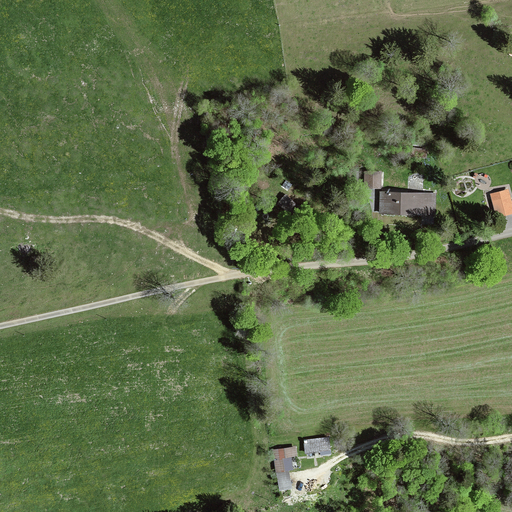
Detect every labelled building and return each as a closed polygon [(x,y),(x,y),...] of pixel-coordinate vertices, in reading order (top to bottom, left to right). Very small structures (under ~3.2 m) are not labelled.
[(427,150),(412,149),(411,156),(427,157),(427,150)] [(365,187),(380,188),(381,172),(365,171),(365,187)] [(380,212),(432,214),(433,193),(380,192),(380,200),(380,212)] [(511,210),(511,208),(508,194),(493,199),(498,215),(511,210)] [(303,440),(305,453),(321,451),(321,453),(330,452),(328,437),(306,440),(306,439),(303,440)] [(291,462),(288,451),(278,452),(279,462),(275,462),(276,473),(281,472),(280,464),(291,462)]
